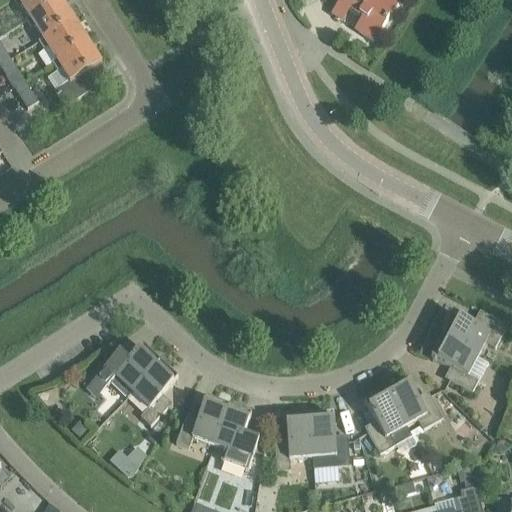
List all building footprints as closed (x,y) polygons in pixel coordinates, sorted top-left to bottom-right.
[(13,0),(27,21),(60,1),(59,0),(13,0)] [(400,4),(394,0),(341,0),(330,17),(341,25),(350,13),(365,23),(357,34),(372,45),(400,4)] [(60,1),(27,21),(41,42),(73,22),(60,1)] [(36,46),(41,54),(46,51),(54,64),(87,43),(73,22),(41,42),(36,46)] [(110,79),(87,43),(54,64),(55,64),(50,67),(55,75),(46,81),(63,109),(110,79)] [(1,49),(0,49),(0,68),(10,62),(1,49)] [(31,67),(37,80),(49,74),(43,62),(31,67)] [(15,70),(4,77),(13,90),(23,84),(15,70)] [(28,91),(18,98),(26,112),(37,105),(28,91)] [(441,339),(478,358),(484,346),(494,352),(506,328),(484,317),(477,331),(454,319),(450,327),(448,326),(441,339)] [(467,379),(478,358),(441,339),(434,353),(436,354),(432,362),(454,373),(449,384),(471,396),(477,384),(467,379)] [(127,402),(132,396),(131,396),(159,366),(148,355),(147,357),(141,351),(128,364),(116,354),(84,391),(95,401),(110,386),(127,402)] [(131,396),(132,396),(148,411),(140,420),(150,429),(167,411),(158,402),(175,384),(169,378),(171,377),(159,366),(131,396)] [(398,386),(384,394),(405,430),(417,423),(422,433),(442,422),(430,400),(419,406),(406,384),(399,388),(398,386)] [(405,430),(384,394),(371,402),(372,404),(364,408),(377,430),(366,436),(379,458),(391,451),(385,441),(405,430)] [(343,427),(352,424),(345,403),(336,406),(343,427)] [(212,407),(204,404),(196,428),(184,423),(175,447),(188,452),(192,441),(213,449),(228,410),(213,405),(212,407)] [(228,410),(213,449),(224,453),(220,464),(247,474),(258,444),(243,438),(249,421),(241,418),(242,416),(228,410)] [(308,420),(312,461),(312,472),(349,469),(347,444),(334,445),(332,420),(324,421),(324,419),(308,420)] [(312,461),(308,420),(293,421),(293,423),(284,424),(287,449),(274,450),(276,475),(290,474),(289,463),(312,461)] [(79,424),(70,433),(79,441),(87,432),(79,424)] [(119,453),(109,464),(126,481),(132,480),(145,459),(136,450),(126,461),(119,453)] [(469,469),(456,473),(459,486),(463,485),(465,492),(474,489),(469,469)] [(402,488),(395,490),(397,500),(405,498),(402,488)] [(459,494),(461,500),(454,502),(456,511),(480,511),(475,490),(459,494)] [(511,511),(511,507),(510,507),(510,502),(497,502),(497,511),(511,511)]
